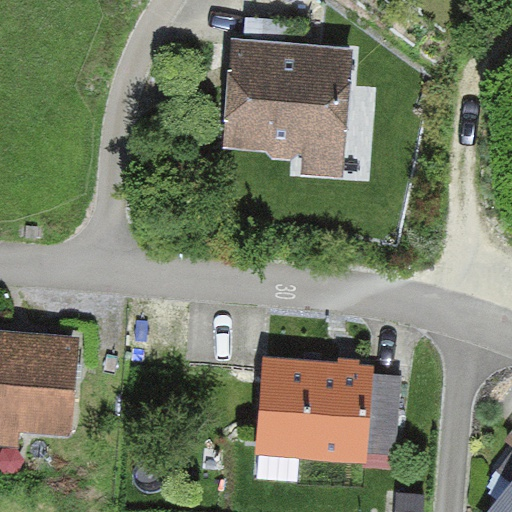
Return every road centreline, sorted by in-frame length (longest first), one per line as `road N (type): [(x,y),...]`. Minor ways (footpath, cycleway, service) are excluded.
road 1 (residential): [(0,261),(425,298),(511,332)]
road 2 (unknown): [(104,266),(161,56),(200,0)]
road 3 (unknown): [(425,298),(449,475),(445,511)]
